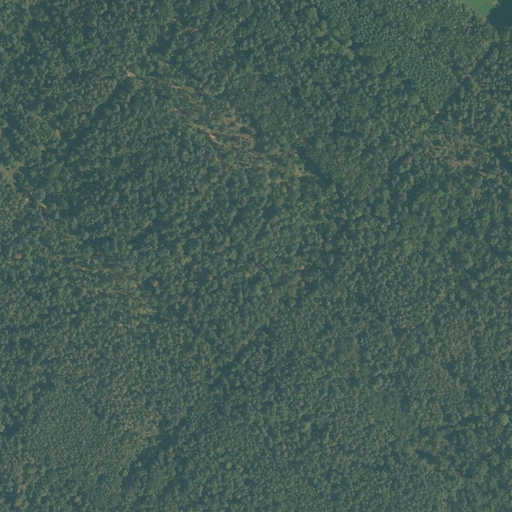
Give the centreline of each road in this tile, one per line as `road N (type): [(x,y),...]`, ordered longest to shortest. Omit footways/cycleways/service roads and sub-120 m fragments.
road 1 (track): [(296,284),(511,12)]
road 2 (track): [(188,0),(0,235)]
road 3 (track): [(0,172),(231,359)]
road 4 (track): [(106,511),(231,359)]
road 5 (track): [(285,511),(404,440)]
road 6 (track): [(463,77),(364,0)]
